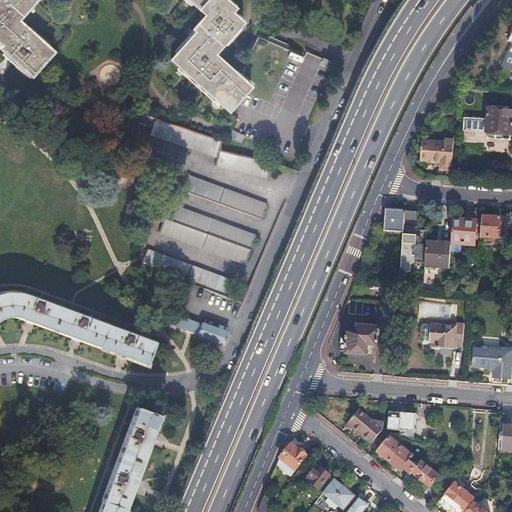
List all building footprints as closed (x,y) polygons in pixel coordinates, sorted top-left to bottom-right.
[(0,0),(0,44),(3,47),(1,50),(33,79),(55,54),(20,22),(38,0),(0,0)] [(187,0),(207,18),(194,31),(197,34),(172,61),(230,113),(252,90),(215,57),(243,26),(232,15),(236,10),(224,0),(187,0)] [(267,179),(273,164),(221,147),(222,143),(153,120),(153,119),(142,116),(138,126),(150,130),(148,136),(217,158),(216,163),(267,179)] [(511,118),(486,116),(484,140),(510,142),(511,120),(511,118)] [(421,145),(420,166),(441,167),(440,175),(451,176),(454,144),(446,143),(444,146),(444,147),(421,145)] [(141,155),(135,169),(159,179),(165,164),(141,155)] [(188,176),(182,191),(260,221),(266,206),(188,176)] [(164,222),(248,254),(255,235),(171,203),(164,222)] [(388,209),(386,212),(386,230),(404,232),(404,226),(405,210),(388,209)] [(420,211),(405,210),(404,226),(419,227),(419,224),(420,211)] [(482,216),(480,237),(498,238),(499,228),(500,217),(482,216)] [(477,221),(454,219),(452,244),(475,246),(477,221)] [(244,264),(248,254),(164,222),(160,232),(244,264)] [(422,224),(419,224),(419,227),(404,226),(404,232),(404,234),(417,235),(417,236),(421,236),(421,230),(422,224)] [(417,235),(404,234),(403,238),(402,257),(401,272),(408,272),(411,271),(412,264),(415,262),(415,260),(425,261),(425,263),(426,263),(426,258),(427,243),(427,237),(428,230),(421,230),(421,236),(417,236),(417,235)] [(426,263),(425,267),(450,268),(452,245),(427,243),(426,258),(426,263)] [(153,251),(148,266),(232,298),(237,283),(153,251)] [(395,289),(386,288),(385,303),(394,304),(395,289)] [(0,318),(4,317),(7,317),(11,316),(16,316),(20,317),(23,318),(147,366),(155,343),(30,294),(25,293),(20,292),(15,291),(9,291),(4,292),(0,292),(0,318)] [(175,316),(171,326),(223,345),(228,333),(202,323),(201,326),(175,316)] [(430,344),(432,344),(432,348),(454,349),(454,347),(462,347),(463,325),(454,325),(454,328),(431,326),(431,329),(430,344)] [(348,332),(346,352),(349,355),(354,355),(358,353),(367,354),(368,350),(372,350),(373,347),(378,347),(379,327),(357,326),(356,333),(348,332)] [(428,326),(423,326),(421,328),(420,343),(423,346),(427,346),(430,344),(431,329),(428,326)] [(493,379),(511,380),(511,350),(501,349),(501,353),(474,352),(473,367),(493,369),(493,379)] [(137,408),(98,511),(124,511),(160,416),(137,408)] [(348,426),(371,445),(384,431),(384,423),(372,422),(359,412),(348,426)] [(407,415),(402,414),(390,413),(389,430),(401,431),(416,432),(417,415),(407,415)] [(510,427),(501,426),(499,450),(511,451),(511,420),(510,421),(510,427)] [(416,432),(401,431),(401,437),(407,440),(415,443),(416,432)] [(377,452),(387,439),(382,435),(372,448),(377,452)] [(377,452),(389,462),(402,447),(389,437),(387,439),(377,452)] [(299,451),(301,448),(293,442),(291,445),(299,451)] [(291,445),(280,459),(296,471),(309,455),(301,448),(299,451),(291,445)] [(402,447),(389,462),(401,472),(403,469),(410,461),(413,457),(402,447)] [(410,461),(403,469),(410,475),(413,472),(417,467),(412,463),(410,461)] [(445,481),(421,461),(418,465),(417,467),(413,472),(436,491),(445,481)] [(320,473),(316,469),(306,482),(318,492),(329,478),(322,473),(320,473)] [(335,480),(323,495),(328,499),(328,502),(333,506),(337,506),(343,511),(356,496),(347,490),(348,489),(347,488),(347,487),(345,487),(344,487),(335,480)] [(444,506),(450,511),(463,511),(472,502),(475,499),(456,483),(446,496),(449,499),(444,506)] [(440,503),(444,506),(449,499),(446,496),(440,503)] [(264,498),(258,511),(267,511),(273,505),(264,498)] [(368,505),(361,499),(360,501),(359,500),(349,511),(363,511),(368,507),(367,506),(368,505)] [(467,511),(474,504),(472,502),(463,511),(467,511)]
